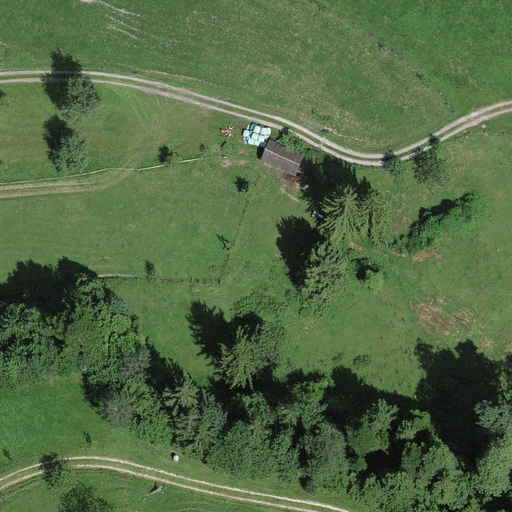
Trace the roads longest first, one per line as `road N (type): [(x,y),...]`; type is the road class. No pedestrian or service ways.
road 1 (track): [(511,105),(403,158),(377,161),(339,156),(283,130),(126,83),(0,81)]
road 2 (track): [(332,511),(100,463),(45,465),(0,482)]
